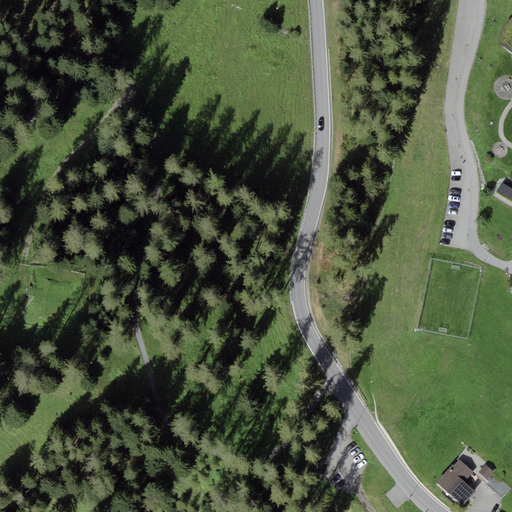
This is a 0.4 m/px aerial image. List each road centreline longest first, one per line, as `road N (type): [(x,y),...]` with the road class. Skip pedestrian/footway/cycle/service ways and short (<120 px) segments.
road 1 (track): [(338,380),(251,488),(233,488),(189,463),(174,445),(128,309),(161,187),(161,154),(134,90),(106,69),(0,157)]
road 2 (tertiary): [(357,410),(297,301),(297,267),(321,169),(316,0)]
road 3 (track): [(134,90),(63,180),(32,247)]
road 4 (tertiary): [(440,511),(411,486),(357,410)]
